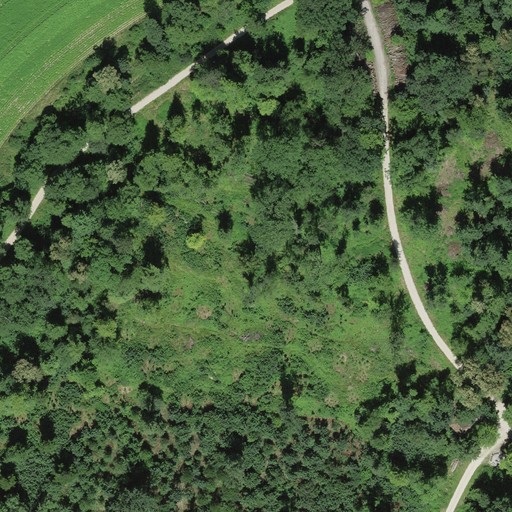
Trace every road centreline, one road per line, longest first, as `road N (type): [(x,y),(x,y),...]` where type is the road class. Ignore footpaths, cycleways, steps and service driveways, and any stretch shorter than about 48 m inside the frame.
road 1 (track): [(364,0),(383,85),(392,234),(437,339),(511,427)]
road 2 (track): [(0,253),(47,174),(111,120),(291,0)]
